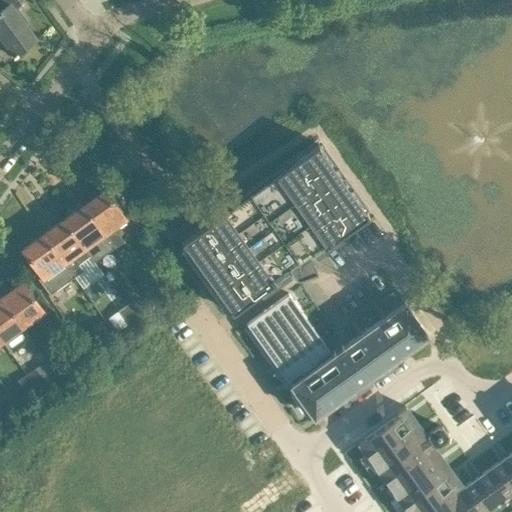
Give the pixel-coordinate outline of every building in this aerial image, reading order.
[(0,0),(0,37),(12,54),(13,56),(17,53),(21,56),(34,42),(32,40),(35,38),(14,8),(20,4),(21,5),(22,4),(19,0),(0,0)] [(349,227),(369,213),(318,142),(181,240),(232,311),(271,283),(273,285),(281,276),(283,279),(291,269),(295,276),(296,276),(298,277),(300,277),(317,270),(311,255),(321,251),(320,248),(331,244),(330,242),(341,237),(340,235),(350,230),(349,227)] [(125,240),(114,225),(125,217),(105,189),(84,203),(105,231),(115,246),(116,246),(125,240)] [(154,225),(163,214),(144,199),(135,210),(154,225)] [(84,203),(64,218),(84,246),(90,254),(95,261),(115,246),(105,231),(84,203)] [(90,254),(84,246),(64,218),(44,233),(75,276),(84,269),(79,262),(90,254)] [(155,226),(147,230),(155,242),(162,238),(155,226)] [(49,294),(75,276),(44,233),(23,248),(42,275),(38,278),(49,294)] [(143,265),(136,255),(127,261),(134,271),(143,265)] [(172,270),(163,276),(174,292),(182,287),(172,270)] [(43,310),(35,298),(23,282),(2,297),(22,325),(43,310)] [(292,382),(291,382),(314,415),(428,334),(404,301),(331,354),(288,293),(247,322),(287,379),(289,378),(292,382)] [(31,337),(22,325),(2,297),(0,298),(0,336),(2,339),(10,351),(31,337)] [(126,303),(137,318),(145,312),(134,297),(126,303)] [(128,325),(137,318),(126,303),(117,310),(128,325)] [(102,320),(88,329),(88,330),(99,346),(114,335),(102,320)] [(99,346),(88,330),(78,337),(89,352),(99,346)] [(84,356),(74,340),(64,347),(73,360),(75,359),(77,361),(84,356)] [(35,368),(27,374),(38,389),(46,383),(35,368)] [(29,395),(38,389),(27,374),(18,379),(29,395)] [(9,419),(2,408),(0,405),(0,423),(1,424),(9,419)] [(393,417),(358,442),(401,502),(408,511),(483,511),(511,492),(511,450),(463,486),(433,444),(434,443),(439,443),(447,437),(447,436),(448,433),(442,425),(438,424),(437,425),(429,430),(429,434),(427,435),(406,405),(397,411),(399,413),(393,417)] [(336,511),(328,499),(307,511),(336,511)]
